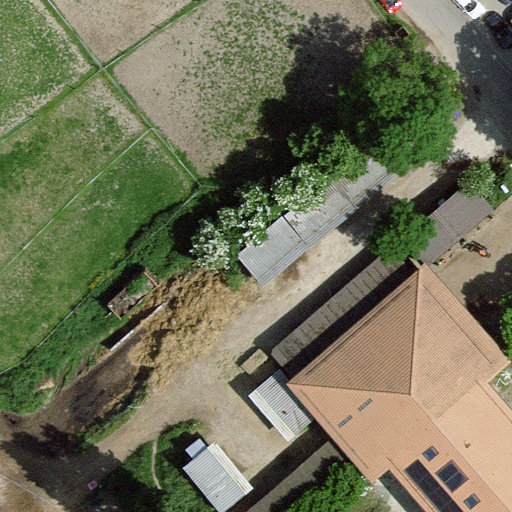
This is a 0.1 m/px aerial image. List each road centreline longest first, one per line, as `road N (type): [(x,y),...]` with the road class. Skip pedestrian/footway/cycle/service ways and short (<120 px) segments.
road 1 (track): [(510,109),(220,375),(115,459),(88,475),(61,476),(0,446)]
road 2 (unclassified): [(422,0),(511,111)]
